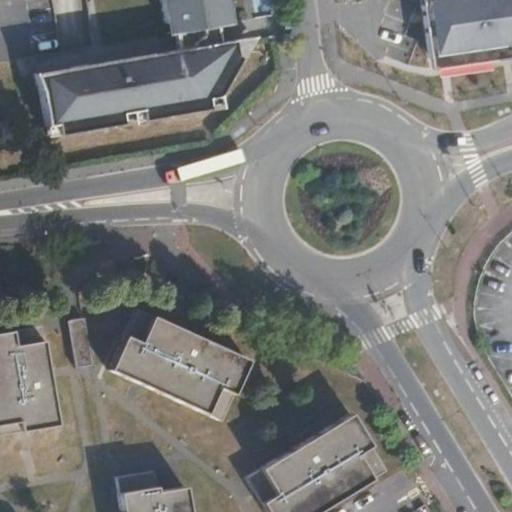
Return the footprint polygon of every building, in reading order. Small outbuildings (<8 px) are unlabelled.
[(159,0),(163,22),(170,21),(175,49),(175,52),(163,54),(153,53),(104,61),(104,64),(79,68),(69,68),(32,74),(39,91),(44,126),(55,125),(57,135),(121,123),(119,113),(129,111),(139,110),(141,120),(208,108),(206,98),(217,96),(214,83),(223,81),(224,76),(225,71),(227,66),(229,61),(233,56),(236,52),(237,51),(238,50),(239,48),(239,46),(238,45),(238,42),(237,41),(235,40),(233,40),(232,40),(231,40),(218,42),(215,24),(228,22),(223,0),(159,0)] [(419,0),(427,58),(436,57),(427,0),(419,0)] [(511,0),(427,0),(436,57),(511,46),(511,0)] [(511,46),(436,57),(437,67),(511,56),(511,46)] [(219,106),(217,96),(206,98),(208,108),(219,106)] [(131,122),(141,120),(139,110),(129,111),(119,113),(121,123),(131,122)] [(55,125),(44,126),(46,136),(57,135),(55,125)] [(74,367),(90,364),(83,317),(66,320),(74,367)] [(149,317),(135,349),(141,352),(150,331),(159,335),(164,323),(149,317)] [(219,421),(247,360),(164,323),(159,335),(150,331),(141,352),(135,349),(122,378),(219,421)] [(38,325),(20,328),(22,343),(40,340),(38,325)] [(0,433),(55,424),(40,340),(22,343),(20,328),(0,331),(0,433)] [(264,511),(314,511),(384,470),(348,413),(257,469),(267,484),(253,493),(264,511)] [(257,469),(243,477),(253,493),(267,484),(257,469)] [(116,499),(118,511),(186,511),(182,488),(154,492),(150,472),(132,476),(136,496),(116,499)] [(132,476),(113,479),(116,499),(136,496),(132,476)]
